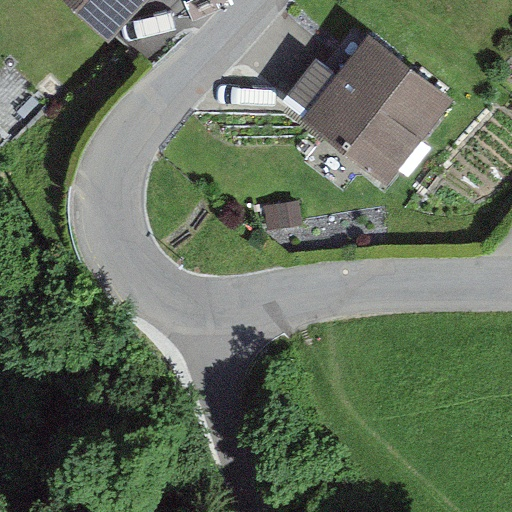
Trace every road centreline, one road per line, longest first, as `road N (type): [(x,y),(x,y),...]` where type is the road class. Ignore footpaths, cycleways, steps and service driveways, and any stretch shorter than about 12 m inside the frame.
road 1 (residential): [(218,321),(178,298),(147,254),(136,187),(150,141),(259,0)]
road 2 (residential): [(511,292),(340,297),(275,316),(218,321)]
road 3 (residential): [(264,511),(218,321)]
